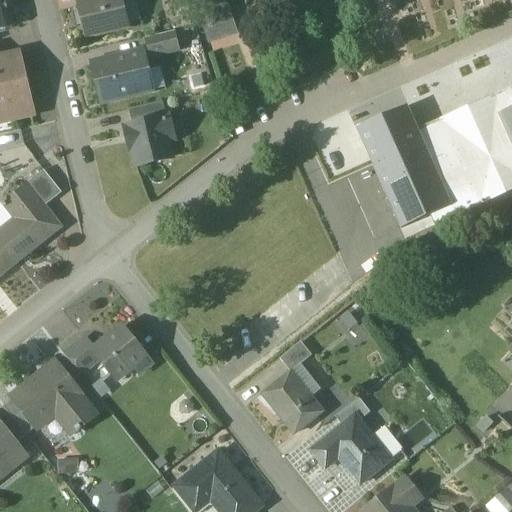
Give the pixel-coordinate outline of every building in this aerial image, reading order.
[(4,0),(0,0),(0,29),(11,27),(4,0)] [(120,0),(102,0),(84,4),(84,3),(77,5),(85,36),(127,26),(120,0)] [(225,6),(213,10),(223,38),(236,33),(225,6)] [(213,10),(201,15),(211,42),(223,38),(213,10)] [(173,33),(146,39),(150,58),(178,51),(173,33)] [(140,53),(92,65),(102,103),(145,93),(142,79),(146,78),(149,73),(147,68),(143,65),(140,53)] [(12,56),(0,58),(0,115),(8,113),(9,121),(32,115),(25,89),(20,90),(12,56)] [(511,87),(417,130),(452,207),(430,217),(435,228),(511,193),(511,146),(498,115),(511,109),(511,87)] [(162,103),(127,111),(131,127),(166,119),(162,103)] [(356,130),(401,230),(430,217),(452,207),(417,130),(407,108),(356,130)] [(511,109),(498,115),(511,146),(511,109)] [(131,127),(124,129),(129,151),(132,151),(136,167),(170,159),(166,143),(174,141),(168,118),(166,119),(131,127)] [(42,171),(26,184),(45,206),(60,194),(42,171)] [(45,206),(26,184),(4,202),(1,204),(4,208),(13,219),(0,229),(0,241),(18,263),(62,228),(45,206)] [(0,241),(0,277),(18,263),(0,241)] [(94,351),(93,352),(99,360),(116,381),(146,357),(123,328),(94,351)] [(85,339),(64,355),(80,374),(80,375),(99,360),(93,352),(94,351),(85,339)] [(281,356),(290,371),(314,356),(305,342),(281,356)] [(80,374),(64,355),(55,363),(70,382),(80,374)] [(474,356),(466,365),(501,396),(509,387),(474,356)] [(55,363),(11,398),(12,400),(35,428),(37,431),(55,416),(69,434),(75,430),(77,432),(80,429),(78,427),(94,415),(79,395),(80,394),(70,382),(55,363)] [(290,374),(262,396),(294,436),(322,413),(290,374)] [(35,428),(12,400),(4,407),(26,435),(35,428)] [(359,400),(335,418),(342,427),(355,416),(360,421),(370,413),(359,400)] [(4,407),(3,406),(0,408),(0,425),(15,444),(26,435),(4,407)] [(342,427),(312,452),(326,469),(339,459),(360,485),(391,461),(360,421),(355,416),(342,427)] [(0,425),(0,478),(26,458),(15,444),(0,425)] [(257,511),(263,508),(219,453),(174,488),(189,506),(205,494),(219,511),(257,511)] [(406,480),(364,511),(404,511),(401,508),(417,494),(406,480)] [(103,502),(106,509),(121,501),(109,481),(81,496),(89,510),(103,502)] [(491,511),(509,511),(511,511),(511,495),(509,491),(487,503),(491,511)]
